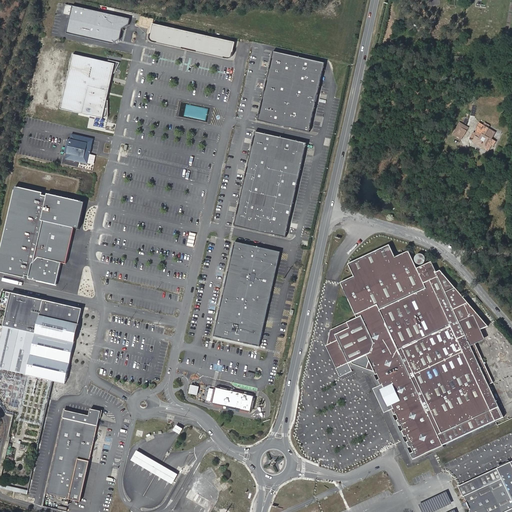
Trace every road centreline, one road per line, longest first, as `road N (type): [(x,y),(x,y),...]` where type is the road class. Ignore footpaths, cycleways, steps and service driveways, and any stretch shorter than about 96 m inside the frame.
road 1 (secondary): [(283,420),(329,208)]
road 2 (secondary): [(329,208),(375,0)]
road 3 (unknown): [(368,221),(334,269),(320,340),(338,371)]
road 4 (unknown): [(248,43),(155,23),(142,45)]
